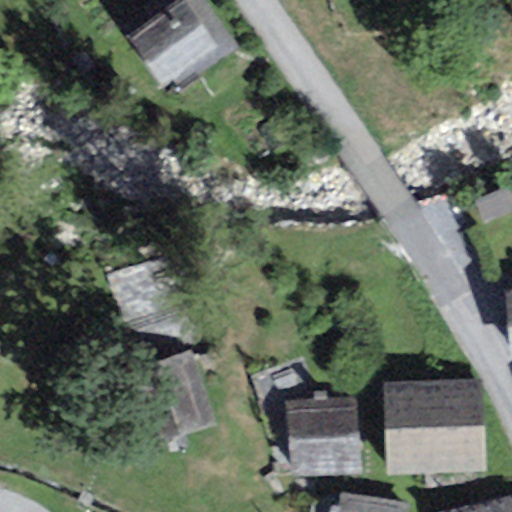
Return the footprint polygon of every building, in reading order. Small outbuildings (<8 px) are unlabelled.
[(183,4),(139,34),(174,84),(217,54),(183,4)] [(477,385),(391,388),(393,462),(479,459),(477,385)] [(353,404),(289,406),(290,469),(355,468),(353,404)] [(511,511),(511,498),(458,511),(511,511)] [(404,511),(344,499),(341,511),(404,511)]
